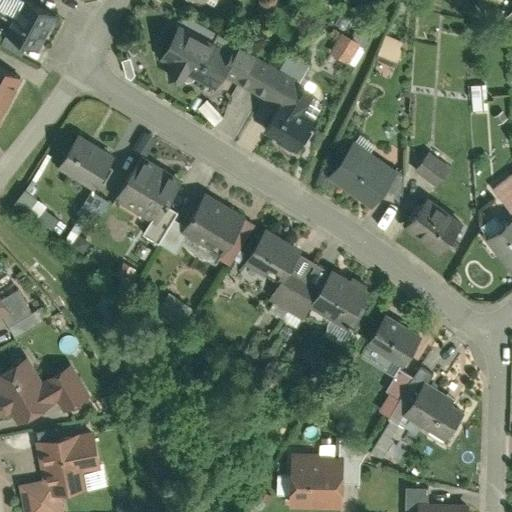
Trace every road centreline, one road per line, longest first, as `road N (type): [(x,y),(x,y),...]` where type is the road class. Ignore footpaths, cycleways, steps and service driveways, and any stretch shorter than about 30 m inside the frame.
road 1 (residential): [(84,65),(371,247),(466,319),(496,325)]
road 2 (residential): [(491,511),(496,325)]
road 3 (residential): [(0,179),(84,65)]
